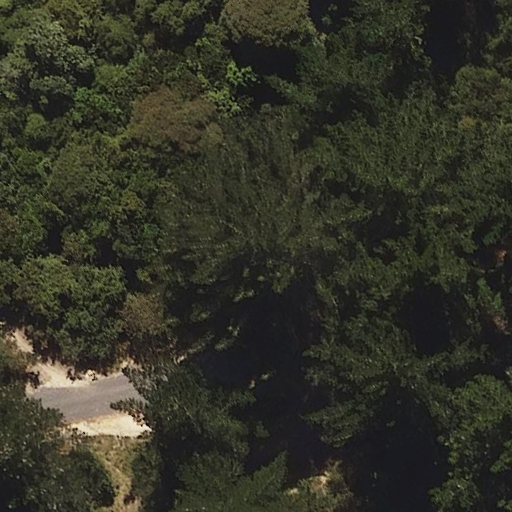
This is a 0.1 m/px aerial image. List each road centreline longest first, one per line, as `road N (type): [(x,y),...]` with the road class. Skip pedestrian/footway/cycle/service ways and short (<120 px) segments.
road 1 (track): [(317,0),(384,164),(322,358),(283,369)]
road 2 (track): [(0,406),(164,358),(248,349),(283,369)]
road 3 (track): [(195,511),(230,446),(281,405),(283,369)]
